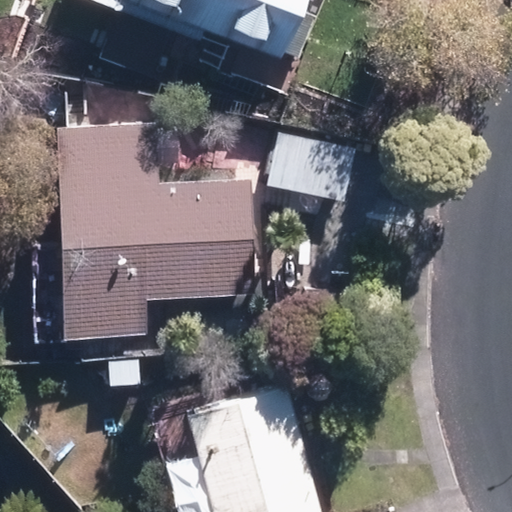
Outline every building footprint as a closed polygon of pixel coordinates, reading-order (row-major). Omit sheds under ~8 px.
[(107,0),(284,56),(301,0),(107,0)] [(251,289),(250,114),(56,115),(57,233),(29,233),(29,360),(131,360),(131,332),(148,332),(147,289),(251,289)] [(355,140),(270,125),(259,183),(345,198),(355,140)] [(349,235),(279,232),(276,329),(346,331),(349,235)] [(233,327),(161,323),(156,391),(228,396),(233,327)] [(170,511),(318,511),(281,381),(182,410),(191,443),(153,454),(170,511)]
